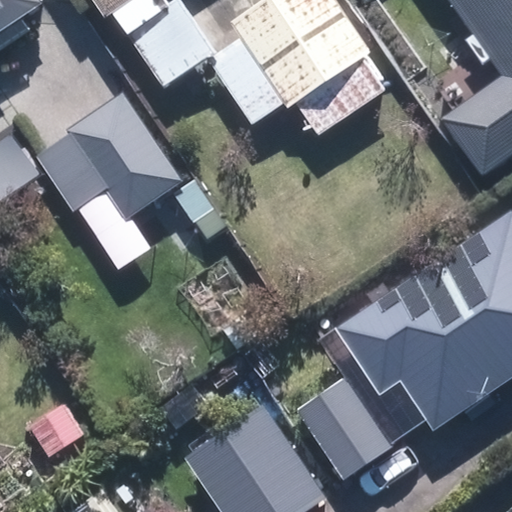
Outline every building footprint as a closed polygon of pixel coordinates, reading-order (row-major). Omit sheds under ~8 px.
[(0,0),(0,34),(44,5),(40,0),(0,0)] [(98,0),(110,16),(133,0),(98,0)] [(330,0),(266,0),(233,24),(293,107),(368,53),(330,0)] [(511,0),(451,0),(508,79),(451,120),(488,172),(511,155),(511,0)] [(125,99),(40,157),(76,208),(108,186),(128,215),(180,179),(125,99)] [(0,215),(42,190),(5,131),(0,134),(0,215)] [(403,378),(436,429),(511,378),(511,214),(511,213),(339,327),(382,392),(403,378)] [(393,444),(347,379),(299,412),(345,477),(393,444)] [(25,421),(49,459),(89,434),(65,396),(25,421)] [(301,511),(327,495),(265,405),(192,455),(231,511),(301,511)]
